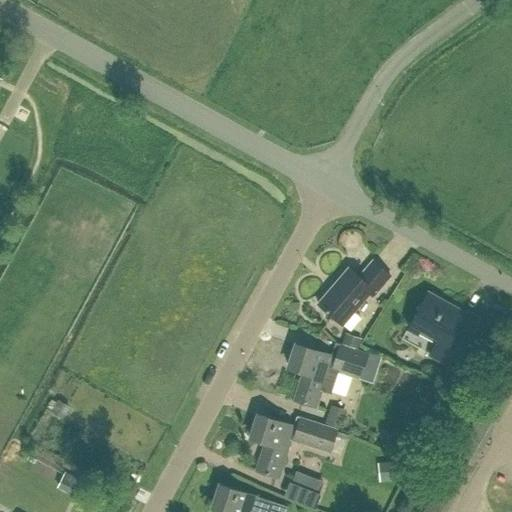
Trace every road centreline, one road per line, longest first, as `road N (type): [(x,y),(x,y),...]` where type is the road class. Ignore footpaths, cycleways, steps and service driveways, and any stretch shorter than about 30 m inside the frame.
road 1 (unclassified): [(327,186),(0,4)]
road 2 (residential): [(153,511),(327,186)]
road 3 (residential): [(327,186),(385,71),(480,0)]
road 4 (unclassified): [(511,288),(327,186)]
